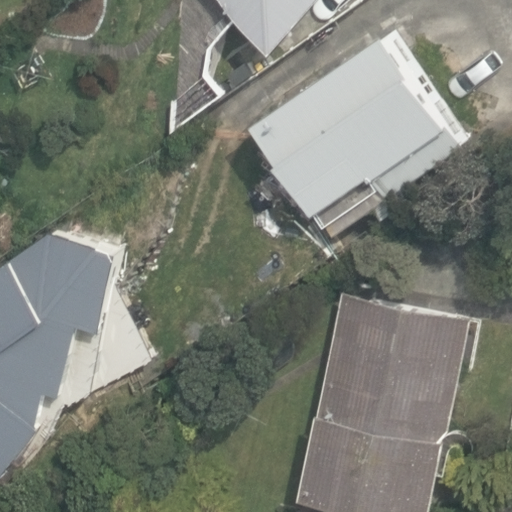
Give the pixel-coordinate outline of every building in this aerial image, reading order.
[(486,138),(397,17),(388,24),(371,0),(355,0),(273,60),(259,41),(229,63),(243,83),(192,120),(219,156),(258,127),(341,239),(387,206),(391,213),(415,196),(412,191),(486,138)] [(237,0),(284,41),(320,0),(237,0)] [(171,150),(181,114),(133,101),(124,138),(171,150)] [(0,468),(8,475),(52,422),(60,429),(77,397),(166,350),(128,288),(137,243),(132,237),(29,218),(23,251),(0,267),(0,468)] [(313,492),(417,511),(439,511),(454,433),(448,432),(458,423),(479,312),(351,288),(313,492)]
